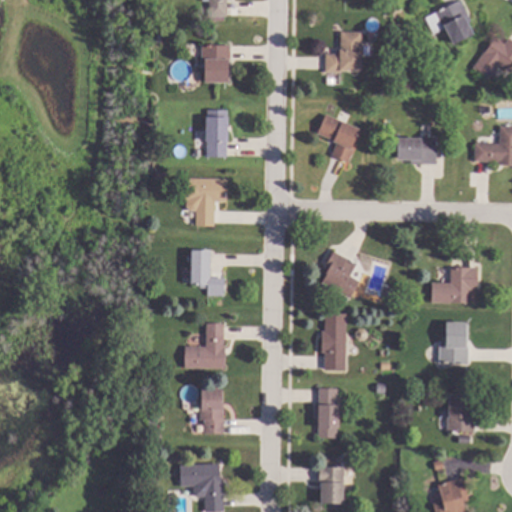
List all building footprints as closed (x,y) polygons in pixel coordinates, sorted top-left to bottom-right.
[(228,0),(228,16),(210,16),(210,0),(228,0)] [(461,0),(471,21),(469,23),(474,34),(454,44),(446,28),(434,34),(426,19),(461,0)] [(363,70),(342,70),(342,72),(326,72),(326,54),(340,54),(340,49),(341,49),(341,32),(363,32),(363,70)] [(506,44),(509,38),(511,40),(511,73),(500,65),(490,79),(474,68),(496,37),(506,44)] [(231,81),(206,82),(205,63),(202,63),(202,45),(231,45),(231,81)] [(228,157),(207,157),(208,110),(229,110),(228,157)] [(361,129),(352,148),(356,149),(350,163),(333,155),(338,143),(318,134),(327,114),(361,129)] [(511,126),(511,165),(500,165),(500,162),(475,161),(476,143),(500,144),(501,126),(511,126)] [(438,137),(437,165),(411,164),(412,160),(398,160),(398,138),(420,139),(420,137),(438,137)] [(228,180),(227,202),(215,201),(214,227),(197,226),(198,201),(195,201),(196,179),(228,180)] [(212,278),(225,278),(225,297),(209,296),(209,288),(201,288),(201,285),(192,284),(192,251),(212,251),(212,278)] [(358,264),(351,276),(360,281),(351,299),(322,283),(330,267),(327,265),(335,251),(358,264)] [(478,289),(471,289),(471,303),(433,303),(433,283),(452,283),(452,267),(478,267),(478,289)] [(394,289),(392,298),(384,296),(387,287),(394,289)] [(347,370),(325,370),(325,352),(322,352),(322,331),(326,331),(326,314),(347,314),(347,370)] [(468,345),(470,345),(470,364),(440,363),(440,342),(446,342),(447,322),(469,323),(468,345)] [(225,347),(226,347),(226,369),(186,368),(186,347),(207,347),(207,324),(225,324),(225,347)] [(365,328),(368,332),(368,338),(364,341),(359,341),(356,337),(356,332),(358,328),(365,328)] [(386,393),(378,393),(378,383),(387,383),(386,393)] [(339,389),(338,405),(341,405),(340,428),(338,428),(338,439),(318,439),(320,388),(339,389)] [(223,403),(225,403),(225,433),(205,433),(205,420),(201,419),(201,389),(223,389),(223,403)] [(471,409),(474,409),(475,432),(448,432),(448,417),(450,417),(449,396),(471,396),(471,409)] [(327,464),(327,467),(345,468),(344,503),(321,503),(322,482),(320,482),(320,464),(327,464)] [(221,478),(226,478),(225,511),(205,511),(205,486),(181,486),(181,465),(221,466),(221,478)] [(470,501),(464,503),(466,511),(436,511),(434,504),(444,501),(439,484),(463,478),(470,501)]
